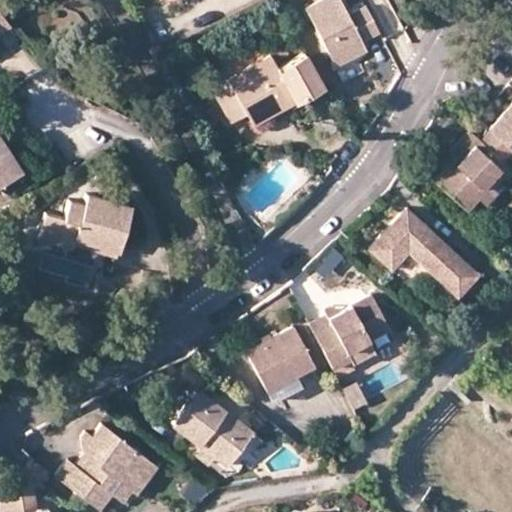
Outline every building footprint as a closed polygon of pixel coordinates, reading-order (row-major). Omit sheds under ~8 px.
[(360,43),(378,34),(364,7),(347,16),(337,0),(322,0),(304,10),(333,68),(354,57),(351,51),(361,46),(360,43)] [(365,51),(361,46),(351,51),(354,57),(365,51)] [(229,123),(246,114),(252,124),(319,87),(302,55),(275,68),(269,58),(210,90),(229,123)] [(511,101),(487,129),(489,132),(511,151),(511,101)] [(450,153),(457,159),(476,137),(468,131),(450,153)] [(475,202),(478,199),(494,181),(495,179),(499,176),(507,167),(503,163),(511,152),(511,151),(489,132),(480,142),(476,137),(457,159),(435,183),(466,212),(471,207),(475,202)] [(0,183),(18,171),(0,142),(0,183)] [(502,190),(494,181),(478,199),(486,206),(502,190)] [(120,276),(135,210),(92,200),(89,210),(75,206),(71,225),(52,220),(46,248),(80,256),(78,266),(120,276)] [(401,280),(411,270),(450,306),(477,276),(406,211),(370,251),(401,280)] [(384,330),(365,296),(334,312),(324,318),(322,316),(306,325),(329,368),(347,358),(344,349),(384,330)] [(322,316),(324,318),(334,312),(330,306),(320,311),(322,316)] [(310,366),(291,329),(245,353),(264,390),(281,381),(310,366)] [(347,358),(352,368),(393,347),(384,330),(344,349),(347,358)] [(223,465),(248,434),(195,391),(169,422),(196,444),(223,465)] [(94,507),(106,491),(123,471),(140,484),(154,467),(99,423),(87,436),(77,427),(72,433),(80,453),(85,456),(81,462),(75,459),(72,463),(65,458),(52,473),(94,507)] [(196,444),(190,450),(218,471),(223,465),(196,444)] [(75,459),(81,462),(85,456),(80,453),(75,459)] [(26,463),(18,474),(36,487),(44,475),(26,463)] [(10,469),(5,480),(0,482),(0,498),(2,510),(30,507),(28,492),(38,491),(40,489),(36,487),(18,474),(10,469)] [(106,491),(116,499),(125,488),(132,494),(140,484),(123,471),(106,491)]
